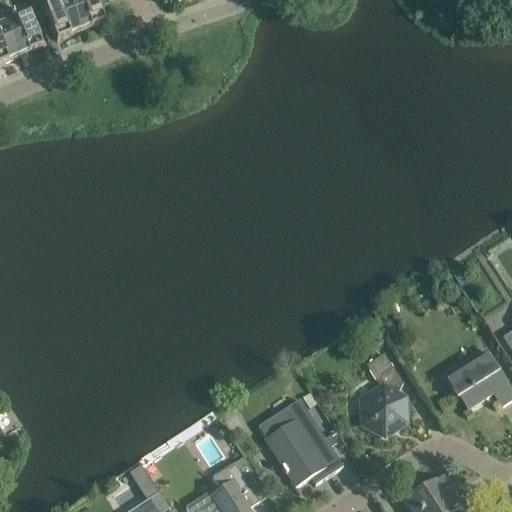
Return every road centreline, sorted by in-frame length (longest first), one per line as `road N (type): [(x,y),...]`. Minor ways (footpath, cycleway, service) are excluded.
road 1 (residential): [(322,511),(393,460),(439,445),(511,468)]
road 2 (residential): [(0,97),(154,31),(141,0)]
